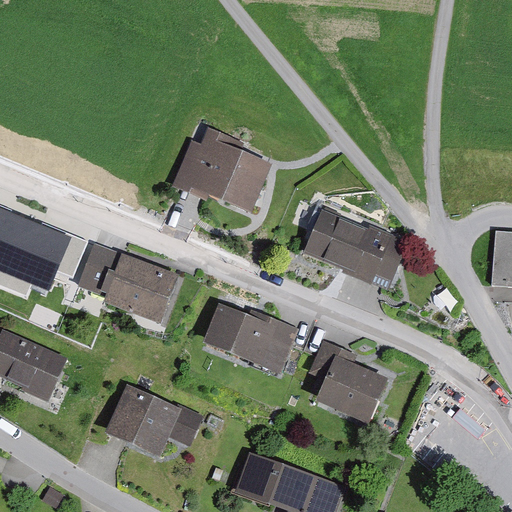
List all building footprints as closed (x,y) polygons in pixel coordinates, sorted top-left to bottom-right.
[(192,146),(172,195),(207,209),(208,204),(252,222),(273,172),(240,158),(245,148),(208,133),(201,150),(192,146)] [(322,208),(304,251),(343,267),(342,270),(388,289),(409,240),(370,224),(369,227),(322,208)] [(0,260),(35,271),(49,226),(0,210),(0,260)] [(511,232),(496,231),(492,284),(511,285),(511,232)] [(95,242),(79,285),(105,295),(104,299),(160,319),(178,273),(95,242)] [(218,299),(201,341),(281,373),(300,328),(251,309),(250,312),(218,299)] [(2,327),(0,332),(0,375),(23,385),(21,389),(49,401),(69,357),(2,327)] [(323,378),(314,397),(369,421),(389,376),(355,361),(358,354),(324,339),(309,371),(323,378)] [(127,382),(106,429),(160,454),(168,436),(190,446),(205,415),(178,403),(177,405),(127,382)] [(337,511),(347,485),(250,451),(236,489),(288,507),(286,511),(337,511)] [(64,494),(50,486),(42,500),(56,508),(64,494)]
